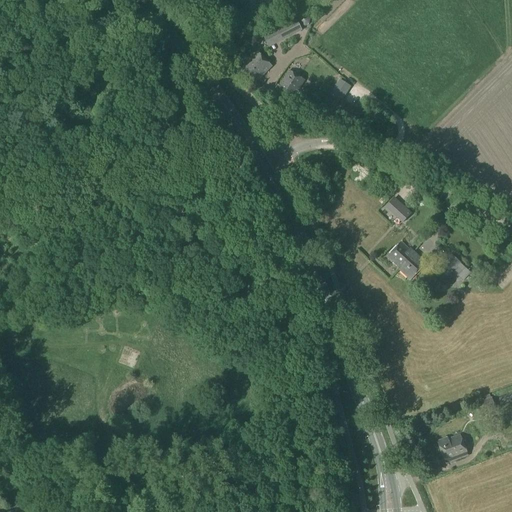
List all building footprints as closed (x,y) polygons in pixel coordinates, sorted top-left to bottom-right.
[(294,18),(278,26),(285,40),(301,31),(294,18)] [(269,48),(285,40),(278,26),(262,35),(263,37),(269,48)] [(253,84),(271,67),(257,53),(239,70),(253,84)] [(322,58),(329,63),(332,57),(325,53),(322,58)] [(304,81),(288,71),(277,91),(292,100),(296,102),(299,101),(302,97),(301,94),(297,92),(304,81)] [(340,89),(335,96),(342,100),(350,87),(339,80),(335,86),(340,89)] [(402,223),(409,215),(398,205),(391,213),(402,223)] [(408,257),(413,252),(410,249),(409,250),(401,242),(387,258),(399,270),(410,259),(408,257)] [(410,259),(399,270),(399,271),(410,281),(426,264),(413,252),(408,257),(410,259)] [(470,274),(459,264),(460,263),(451,255),(438,269),(447,277),(451,273),(457,278),(459,277),(464,281),(470,274)] [(501,403),(511,398),(511,392),(499,398),(501,403)] [(479,415),(495,410),(491,398),(475,404),(479,415)] [(468,456),(460,435),(448,439),(447,438),(436,442),(445,464),(468,456)]
